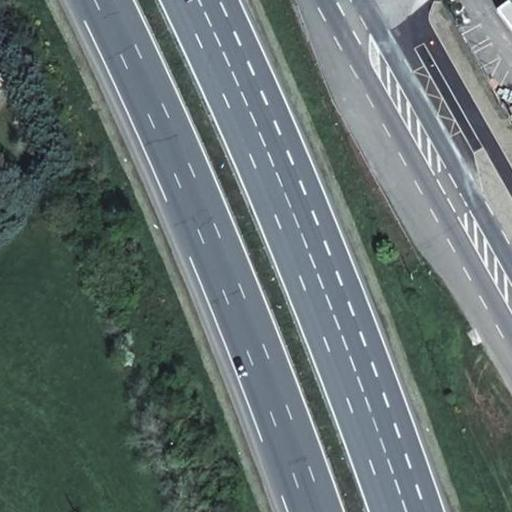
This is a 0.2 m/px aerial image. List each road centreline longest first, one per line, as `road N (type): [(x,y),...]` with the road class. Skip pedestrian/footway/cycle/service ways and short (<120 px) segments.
road 1 (motorway): [(103,0),(285,419),(316,511)]
road 2 (motorway): [(398,511),(315,288),(189,0)]
road 3 (primary): [(345,0),(511,295)]
